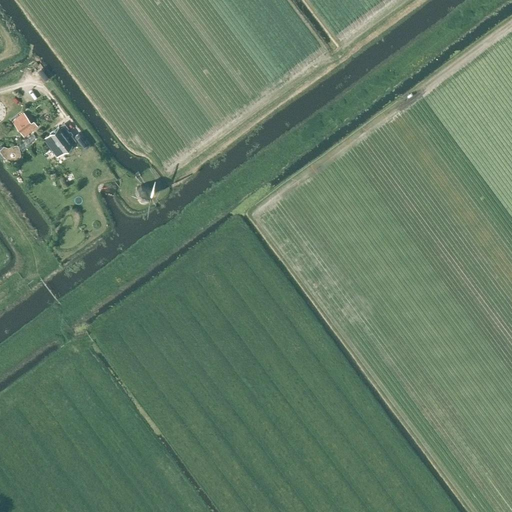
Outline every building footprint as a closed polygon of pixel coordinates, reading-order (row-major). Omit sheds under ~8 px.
[(23,112),(12,121),(24,136),(35,128),(23,112)] [(86,142),(79,133),(73,138),(64,125),(60,128),(58,126),(43,138),(57,156),(65,150),(67,150),(70,148),(70,146),(76,141),(80,147),(86,142)] [(33,133),(25,140),(29,145),(37,139),(33,133)] [(91,133),(85,139),(92,147),(98,142),(91,133)] [(3,147),(0,149),(0,152),(3,156),(5,158),(11,161),(17,160),(19,155),(19,154),(19,152),(18,150),(18,148),(17,146),(16,146),(15,146),(14,146),(13,146),(7,148),(6,148),(3,147)] [(135,194),(139,199),(145,200),(150,196),(151,190),(147,185),(141,183),(136,188),(135,194)]
